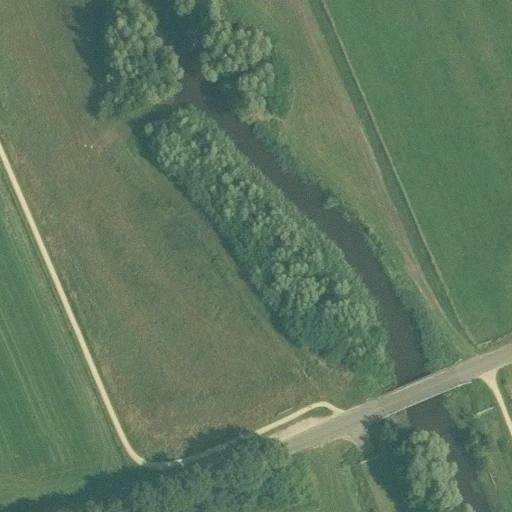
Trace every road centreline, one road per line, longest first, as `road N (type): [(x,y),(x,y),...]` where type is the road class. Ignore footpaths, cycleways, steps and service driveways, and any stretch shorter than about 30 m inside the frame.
road 1 (unclassified): [(115,511),(511,352)]
road 2 (track): [(168,113),(163,134),(173,182),(219,247),(358,373),(365,388),(340,425)]
road 3 (track): [(483,364),(435,315),(389,225),(321,52)]
road 4 (track): [(321,52),(92,145)]
